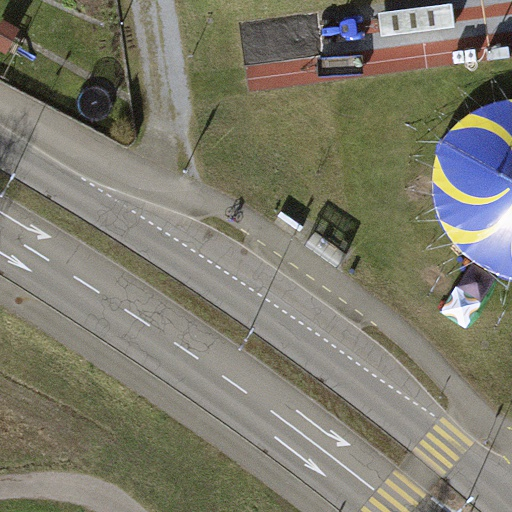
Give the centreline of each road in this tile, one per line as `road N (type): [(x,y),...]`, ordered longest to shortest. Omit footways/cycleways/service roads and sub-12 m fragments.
road 1 (tertiary): [(507,511),(207,278),(0,145)]
road 2 (tertiary): [(0,233),(187,348),(396,511)]
